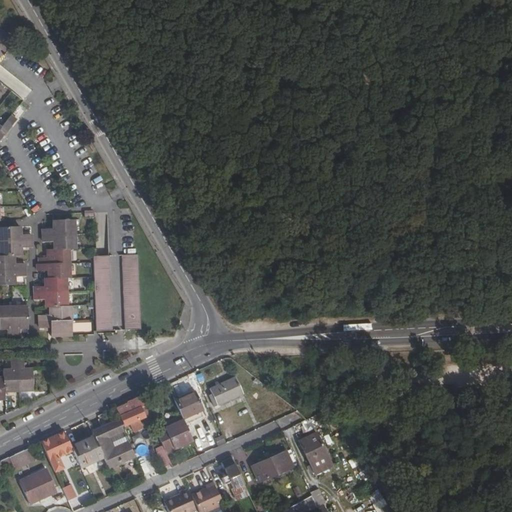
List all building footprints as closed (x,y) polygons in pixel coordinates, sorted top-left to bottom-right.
[(15,41),(0,28),(0,47),(6,52),(15,41)] [(5,122),(1,128),(0,128),(0,140),(11,127),(5,122)] [(71,306),(67,306),(66,292),(66,278),(69,278),(69,263),(69,249),(75,249),(75,234),(74,220),(54,220),(54,229),(43,229),(43,235),(44,242),(55,242),(55,249),(48,250),(48,257),(40,258),(40,264),(38,264),(38,271),(49,270),(49,278),(45,278),(45,286),(35,286),(35,293),(35,299),(46,299),(46,307),(50,307),(50,315),(40,315),(40,322),(40,328),(50,328),(51,337),(72,336),(71,320),(71,306)] [(20,235),(20,226),(0,227),(0,237),(1,256),(0,255),(0,284),(15,284),(15,277),(25,276),(24,270),(24,264),(14,264),(13,255),(21,255),(21,247),(32,247),(31,241),(31,234),(20,235)] [(140,329),(138,255),(123,255),(126,330),(140,329)] [(111,330),(108,256),(94,257),(96,331),(111,330)] [(8,339),(14,339),(20,338),(20,327),(28,327),(27,307),(13,307),(0,307),(0,328),(7,328),(8,339)] [(0,398),(4,399),(4,391),(18,391),(32,390),(32,370),(23,370),(23,359),(17,360),(11,360),(11,370),(2,370),(3,378),(0,378),(0,398)] [(235,378),(210,389),(212,394),(209,395),(214,407),(243,394),(235,378)] [(181,415),(183,419),(203,410),(195,392),(175,401),(181,415)] [(120,419),(118,420),(122,428),(129,424),(133,433),(143,428),(139,420),(146,417),(138,400),(116,410),(120,419)] [(220,411),(214,414),(222,434),(234,428),(227,411),(222,413),(220,411)] [(183,419),(181,415),(165,422),(167,427),(183,419)] [(165,452),(166,453),(192,441),(183,419),(167,427),(156,432),(165,452)] [(135,456),(122,428),(118,420),(92,432),(94,436),(104,457),(109,469),(135,456)] [(64,432),(42,442),(55,472),(64,468),(59,457),(73,451),(71,446),(64,432)] [(332,465),(316,433),(299,441),(315,474),(332,465)] [(73,451),(81,468),(104,457),(94,436),(71,446),(73,451)] [(0,462),(3,468),(5,467),(11,464),(14,470),(35,460),(29,448),(0,461),(0,462)] [(164,467),(171,464),(166,453),(165,452),(159,455),(164,467)] [(293,467),(286,452),(251,467),(258,482),(293,467)] [(248,492),(233,458),(222,462),(225,468),(224,468),(227,476),(222,478),(225,484),(230,482),(234,489),(232,490),(235,497),(248,492)] [(56,492),(46,469),(19,481),(29,504),(56,492)] [(215,487),(208,490),(209,492),(194,499),(200,511),(217,511),(225,509),(215,487)] [(310,493),(312,497),(316,507),(324,503),(318,489),(310,493)] [(186,490),(179,493),(180,495),(164,502),(168,511),(192,511),(196,510),(186,490)] [(74,491),(66,494),(71,506),(79,503),(74,491)] [(282,511),(307,511),(316,507),(312,497),(282,511)] [(327,511),(328,511),(324,503),(316,507),(318,511),(327,511)]
